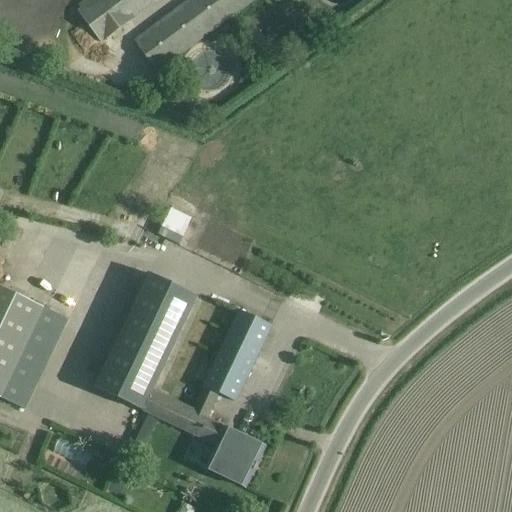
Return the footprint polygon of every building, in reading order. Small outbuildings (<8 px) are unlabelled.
[(99,42),(155,0),(91,0),(77,11),(99,42)] [(255,0),(189,0),(135,41),(158,72),(255,0)] [(320,0),(323,4),(329,8),(333,10),(337,11),(340,11),(347,9),(354,4),(357,0),(320,0)] [(214,454),(206,471),(245,490),(265,449),(206,421),(219,396),(204,389),(193,412),(152,392),(198,298),(149,275),(94,389),(143,413),(143,412),(203,441),(201,447),(214,454)] [(44,309),(0,288),(0,399),(0,400),(44,309)] [(219,396),(235,404),(271,328),(241,313),(204,389),(219,396)]
